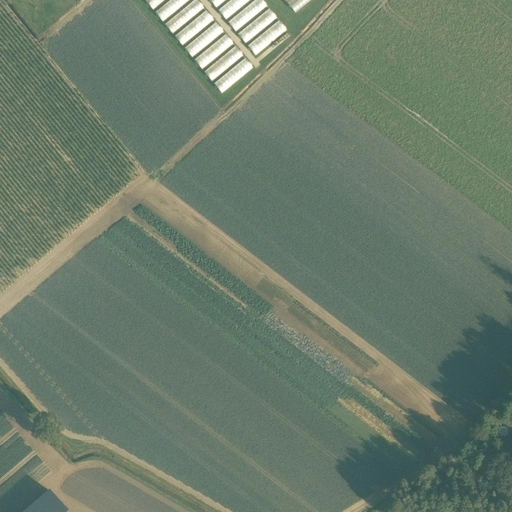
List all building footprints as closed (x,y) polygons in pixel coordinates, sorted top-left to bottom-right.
[(145,0),(145,1),(153,10),(164,0),(145,0)] [(169,0),(154,12),(162,22),(188,0),(169,0)] [(194,0),(164,23),(172,33),(204,8),(197,0),(194,0)] [(209,0),(217,8),(225,0),(209,0)] [(229,0),(218,10),(226,20),(249,0),(229,0)] [(262,0),(254,0),(227,22),(235,32),(267,6),(262,0)] [(301,9),(310,0),(294,0),(289,5),(294,9),(298,5),(301,9)] [(237,32),(244,42),(277,19),(270,9),(237,32)] [(205,10),(174,36),(182,45),(213,19),(205,10)] [(225,33),(224,33),(216,22),(184,47),(201,69),(233,44),(225,33)] [(253,54),(287,32),(281,22),(247,44),(253,54)] [(247,60),(214,81),(220,90),(253,69),(247,60)]
